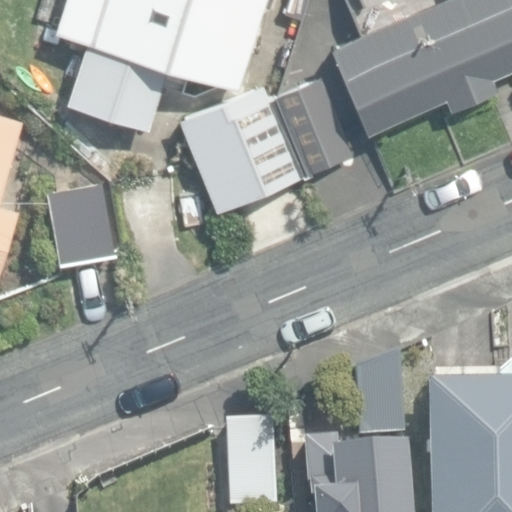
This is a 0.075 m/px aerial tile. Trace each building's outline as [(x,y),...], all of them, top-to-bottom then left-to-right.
[(66,100),(152,127),(165,85),(189,92),(195,73),(240,87),(252,50),(259,52),(268,21),(264,20),(269,0),(66,0),(59,24),(87,33),(66,100)] [(322,41),(360,134),(411,113),(411,114),(415,124),(498,90),(492,74),(511,65),(511,0),(507,0),(500,3),(499,0),(436,0),(414,9),(412,4),(322,41)] [(276,95),(306,167),(346,150),(316,78),(276,95)] [(199,127),(231,200),(304,169),(272,95),(199,127)] [(0,267),(18,206),(0,200),(0,192),(24,117),(0,109),(0,267)] [(46,187),(60,263),(114,253),(101,178),(46,187)] [(357,367),(359,429),(401,428),(398,350),(357,367)] [(511,511),(511,377),(497,378),(496,369),(433,370),(433,380),(425,380),(427,511),(511,511)] [(226,420),(229,505),(276,504),(274,419),(226,420)] [(411,511),(406,440),(346,445),(346,438),(336,439),(336,433),(301,436),(306,511),(411,511)]
